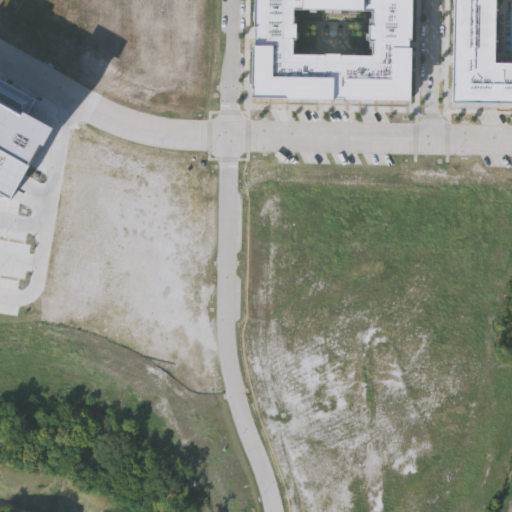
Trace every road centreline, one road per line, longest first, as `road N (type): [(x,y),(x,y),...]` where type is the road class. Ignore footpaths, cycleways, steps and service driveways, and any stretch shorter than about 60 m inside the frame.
road 1 (residential): [(273,511),(224,323),(229,107)]
road 2 (residential): [(229,135),(511,136)]
road 3 (residential): [(0,54),(135,125),(229,135)]
road 4 (residential): [(431,136),(433,0)]
